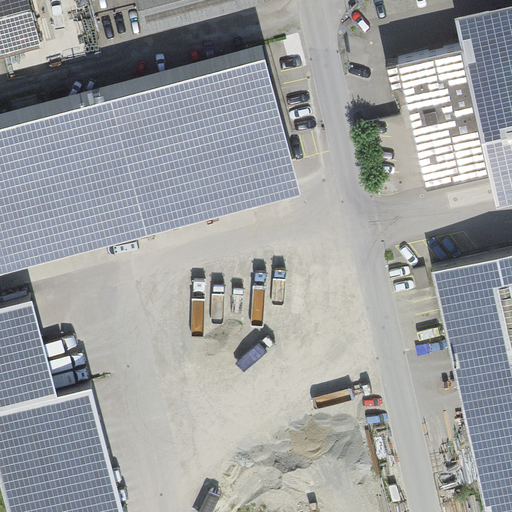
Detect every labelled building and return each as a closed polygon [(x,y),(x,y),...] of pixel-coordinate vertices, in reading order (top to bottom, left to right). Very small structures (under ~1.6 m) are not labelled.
[(0,0),(0,54),(43,43),(31,0),(0,0)] [(263,0),(134,0),(144,33),(263,0)] [(511,194),(511,0),(491,0),(450,8),(457,43),(391,56),(417,185),(483,172),(488,200),(511,194)] [(0,267),(298,189),(264,60),(0,129),(0,267)] [(511,511),(511,245),(428,265),(483,511),(511,511)] [(29,303),(0,310),(0,468),(11,511),(121,511),(91,392),(54,401),(29,303)]
